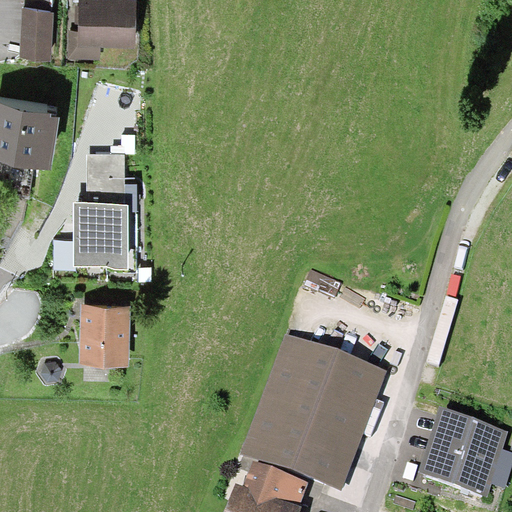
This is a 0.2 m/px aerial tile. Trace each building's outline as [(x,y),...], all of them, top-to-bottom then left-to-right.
[(78,0),(78,31),(68,30),(67,59),(100,59),(100,46),(135,47),(136,0),(78,0)] [(22,8),(20,58),(51,61),(54,11),(22,8)] [(0,102),(0,159),(51,171),(60,117),(0,102)] [(125,154),(87,154),(88,202),(126,205),(125,184),(125,154)] [(138,184),(125,184),(126,205),(129,205),(129,211),(138,210),(138,184)] [(88,202),(75,202),(74,240),(74,266),(77,266),(107,266),(115,269),(129,270),(129,211),(129,205),(126,205),(88,202)] [(74,266),(74,240),(53,240),(53,270),(76,271),(77,266),(74,266)] [(81,304),(79,364),(129,367),(131,305),(81,304)] [(287,335),(241,454),(341,490),(364,433),(377,399),(388,371),(287,335)] [(385,402),(377,399),(364,433),(372,436),(385,402)] [(487,498),(492,483),(503,449),(508,432),(441,407),(420,472),(487,498)] [(511,466),(511,452),(503,449),(492,483),(505,488),(511,466)] [(309,482),(253,461),(244,485),(236,483),(225,511),(299,511),(302,506),(300,505),(309,482)] [(413,509),(416,502),(397,496),(394,503),(413,509)]
